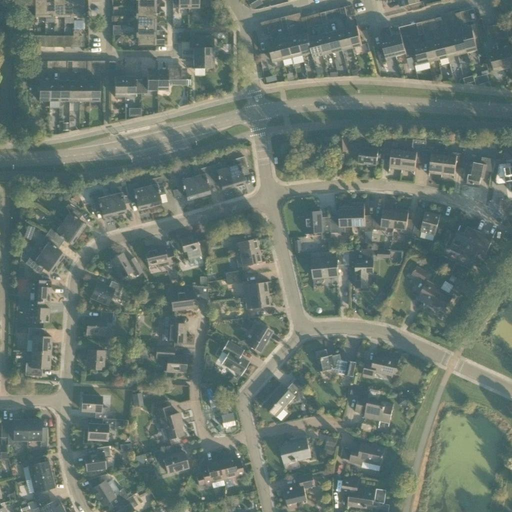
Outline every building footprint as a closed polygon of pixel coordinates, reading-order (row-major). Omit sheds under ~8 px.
[(45,18),(44,0),(35,0),(35,18),(45,18)] [(54,0),(44,0),(45,18),(54,18),(54,0)] [(63,0),(54,0),(54,18),(64,18),(63,0)] [(73,18),(73,0),(63,0),(64,18),(73,18)] [(83,18),(82,0),(73,0),(73,18),(83,18)] [(189,9),(188,0),(177,0),(178,9),(189,9)] [(188,0),(189,9),(199,9),(198,0),(188,0)] [(258,0),(248,0),(247,0),(253,10),(261,4),(258,0)] [(419,0),(398,0),(401,8),(410,5),(411,11),(425,8),(424,2),(420,3),(419,0)] [(135,17),(156,17),(164,17),(164,13),(159,13),(159,14),(156,14),(156,8),(135,8),(135,17)] [(135,26),(156,26),(164,26),(164,22),(159,22),(159,23),(156,23),(156,17),(135,17),(135,26)] [(276,31),(273,20),(261,23),(262,29),(263,29),(268,28),(269,33),(276,31)] [(468,53),(478,51),(476,45),(479,44),(474,25),(469,26),(470,32),(463,34),(468,53)] [(497,40),(503,38),(500,25),(494,26),(497,40)] [(136,36),(156,36),(164,36),(164,31),(159,31),(159,33),(156,33),(156,26),(135,26),(136,36)] [(352,48),(362,46),(358,26),(347,29),(352,48)] [(491,41),(497,40),(494,26),(488,28),(491,41)] [(343,51),(352,48),(347,29),(338,31),(343,51)] [(418,30),(418,29),(410,31),(411,36),(412,41),(423,38),(422,35),(420,36),(418,30)] [(333,53),(343,51),(338,31),(328,34),(333,53)] [(79,37),(79,32),(73,32),(73,37),(73,48),(82,48),(82,37),(79,37)] [(309,39),(308,33),(298,36),(303,56),(312,53),(309,39)] [(323,56),(333,53),(328,34),(319,36),(323,56)] [(391,37),(396,57),(406,54),(407,57),(413,56),(411,50),(408,36),(402,37),(401,34),(391,37)] [(458,56),(468,53),(463,34),(453,36),(458,56)] [(54,36),(44,37),(44,48),(54,48),(54,36)] [(63,48),(63,36),(54,36),(54,48),(63,48)] [(73,48),(73,37),(63,36),(63,48),(73,48)] [(156,42),(156,36),(136,36),(136,45),(164,45),(164,41),(159,41),(159,42),(156,42)] [(293,58),(303,56),(298,36),(288,38),(293,58)] [(313,58),(323,56),(319,36),(309,39),(312,53),(313,58)] [(449,58),(458,56),(453,36),(443,39),(449,58)] [(44,37),(35,37),(35,46),(35,48),(44,48),(44,37)] [(386,59),(396,57),(391,37),(381,39),(384,49),(378,50),(381,64),(387,62),(386,59)] [(283,61),(279,41),(276,42),(275,38),(267,40),(273,63),(283,61)] [(283,61),(293,58),(288,38),(279,41),(283,61)] [(439,61),(449,58),(443,39),(434,41),(439,61)] [(429,63),(439,61),(434,41),(424,43),(429,63)] [(193,59),(213,59),(213,48),(211,48),(211,42),(189,42),(189,49),(193,49),(193,59)] [(419,65),(429,63),(424,43),(414,46),(419,65)] [(505,70),(511,68),(511,57),(510,48),(500,50),(505,70)] [(494,72),(505,70),(500,50),(490,53),(494,72)] [(193,69),(213,69),(213,59),(193,59),(193,69)] [(47,68),(47,62),(39,62),(39,73),(47,73),(47,68)] [(167,81),(173,81),(173,67),(167,67),(167,71),(157,71),(157,91),(168,91),(167,81)] [(125,98),(125,77),(120,77),(120,70),(108,70),(108,84),(114,84),(114,98),(125,98)] [(147,91),(157,91),(157,71),(147,71),(147,80),(141,80),(141,94),(147,94),(147,91)] [(141,94),(141,80),(135,80),(135,77),(125,77),(125,98),(135,98),(135,94),(141,94)] [(49,102),(49,82),(39,82),(39,102),(49,102)] [(59,102),(59,82),(49,82),(49,102),(59,102)] [(69,102),(69,82),(59,82),(59,102),(69,102)] [(79,102),(79,82),(69,82),(69,102),(79,102)] [(89,102),(89,82),(79,82),(79,102),(89,102)] [(99,102),(99,82),(89,82),(89,102),(99,102)] [(349,151),(348,136),(337,137),(338,152),(349,151)] [(425,150),(426,147),(426,141),(414,140),(412,152),(405,151),(403,170),(415,171),(417,159),(424,160),(425,150)] [(384,159),(384,155),(386,142),(375,141),(374,149),(361,148),(359,163),(377,165),(378,158),(384,159)] [(400,150),(400,144),(386,142),(384,155),(391,156),(390,168),(403,170),(405,151),(400,150)] [(437,151),(425,150),(424,160),(431,161),(430,173),(442,174),(444,155),(437,154),(437,151)] [(463,165),(465,154),(452,153),(452,156),(444,155),(442,174),(455,176),(457,164),(463,165)] [(233,187),(245,184),(243,176),(249,174),(244,157),(233,160),(234,167),(228,168),(233,187)] [(486,171),(492,172),(495,160),(482,157),(481,164),(471,162),(467,183),(474,185),(474,184),(480,185),(481,178),(484,179),(486,171)] [(233,187),(228,168),(222,170),(220,163),(209,167),(214,184),(220,182),(222,191),(233,187)] [(499,164),(496,180),(496,182),(497,186),(509,184),(510,192),(511,191),(511,166),(511,163),(499,164)] [(208,185),(214,184),(209,167),(198,170),(200,176),(193,178),(199,197),(210,194),(208,185)] [(199,197),(193,178),(187,180),(185,173),(174,176),(179,194),(185,192),(187,200),(199,197)] [(150,207),(161,204),(159,196),(165,194),(161,177),(149,180),(151,186),(145,188),(150,207)] [(150,207),(145,188),(139,189),(137,183),(126,186),(130,203),(136,201),(138,210),(150,207)] [(124,204),(130,203),(126,186),(114,188),(116,195),(110,197),(115,216),(126,213),(124,204)] [(115,216),(110,197),(104,198),(102,191),(90,194),(95,211),(101,210),(103,218),(115,216)] [(79,235),(86,225),(79,220),(82,215),(68,205),(61,214),(66,218),(63,223),(79,235)] [(365,219),(365,207),(352,208),(352,227),(360,226),(360,233),(366,232),(366,237),(367,237),(367,241),(372,241),(372,239),(373,232),(373,230),(374,219),(365,219)] [(345,227),(352,227),(352,208),(339,208),(340,220),(330,221),(331,234),(345,233),(345,227)] [(394,228),(396,210),(384,208),(382,220),(374,219),(373,230),(383,231),(386,231),(386,228),(394,228)] [(416,224),(408,223),(409,211),(396,210),(394,228),(401,229),(401,233),(408,234),(408,237),(411,238),(412,235),(413,235),(416,224)] [(413,235),(412,235),(420,237),(422,232),(436,235),(441,215),(426,212),(424,219),(417,217),(416,224),(413,235)] [(331,234),(330,221),(330,218),(321,218),(321,213),(305,214),(306,233),(322,232),(322,239),(331,239),(331,234)] [(72,245),(79,235),(63,223),(59,228),(53,224),(46,234),(61,245),(65,240),(72,245)] [(478,251),(486,254),(493,238),(468,227),(465,234),(458,231),(450,250),(474,260),(478,251)] [(58,250),(61,245),(46,234),(39,244),(45,248),(41,253),(57,265),(65,255),(58,250)] [(208,243),(208,242),(208,239),(197,242),(197,239),(192,240),(191,236),(180,239),(183,252),(186,252),(188,260),(201,256),(201,258),(208,257),(208,249),(208,243)] [(208,249),(221,245),(220,239),(208,242),(208,243),(208,249)] [(236,256),(259,251),(256,239),(233,244),(234,248),(239,247),(240,255),(236,255),(236,256)] [(165,253),(164,247),(155,249),(154,247),(144,249),(148,267),(157,265),(158,268),(175,264),(172,251),(165,253)] [(378,249),(372,249),(350,251),(350,271),(356,271),(356,286),(368,286),(368,275),(374,275),(374,261),(374,255),(378,255),(378,249)] [(381,257),(393,257),(393,249),(381,249),(381,257)] [(238,268),(261,263),(259,251),(236,256),(238,268)] [(312,261),(314,279),(339,277),(338,266),(344,265),(343,252),(337,252),(337,259),(312,261)] [(51,274),(57,265),(41,253),(38,258),(32,254),(25,264),(40,274),(44,269),(51,274)] [(128,261),(123,253),(110,260),(121,278),(132,272),(135,276),(142,272),(134,258),(128,261)] [(436,272),(441,275),(445,267),(439,264),(436,272)] [(428,274),(417,267),(412,275),(424,281),(428,274)] [(460,275),(466,277),(470,270),(463,267),(460,275)] [(243,270),(231,272),(225,273),(226,279),(244,276),(243,270)] [(227,285),(245,282),(244,276),(226,279),(227,285)] [(34,302),(44,302),(50,303),(51,288),(45,288),(46,282),(52,282),(51,282),(31,280),(31,293),(35,293),(34,301),(34,302)] [(123,286),(111,281),(109,288),(97,283),(91,298),(108,305),(113,294),(118,297),(123,286)] [(245,298),(249,297),(268,295),(266,282),(244,285),(245,298)] [(441,289),(428,282),(418,299),(424,303),(425,301),(444,312),(453,297),(449,294),(453,286),(445,282),(441,289)] [(147,285),(141,291),(146,296),(152,290),(147,285)] [(208,301),(209,288),(193,286),(193,291),(170,294),(173,310),(195,307),(194,300),(208,301)] [(247,310),(270,307),(268,295),(249,297),(250,305),(246,305),(247,310)] [(34,302),(34,301),(30,301),(29,314),(33,314),(33,322),(32,322),(49,324),(50,309),(44,308),(44,302),(34,302)] [(113,313),(101,312),(100,319),(88,318),(86,334),(105,335),(106,324),(112,324),(113,313)] [(168,342),(184,343),(186,324),(176,324),(176,317),(164,316),(163,328),(169,328),(168,342)] [(246,319),(242,327),(249,331),(253,323),(246,319)] [(273,332),(260,324),(247,345),(259,352),(266,341),(267,342),(273,332)] [(51,353),(52,337),(44,337),(45,329),(28,328),(27,340),(32,341),(32,352),(51,353)] [(240,349),(228,342),(222,352),(227,355),(222,364),(241,375),(248,362),(236,355),(240,349)] [(111,345),(98,344),(98,351),(88,350),(87,369),(103,370),(104,356),(110,356),(111,345)] [(143,356),(143,348),(135,347),(135,355),(143,356)] [(185,373),(186,357),(174,356),(174,349),(157,347),(156,359),(167,360),(166,371),(185,373)] [(332,356),(329,357),(327,349),(316,352),(321,372),(325,371),(325,370),(331,369),(332,372),(346,375),(345,375),(353,377),(356,363),(349,361),(348,362),(341,360),(340,354),(333,356),(333,355),(332,355),(332,356)] [(50,369),(51,353),(32,352),(31,363),(26,363),(25,376),(42,377),(42,369),(50,369)] [(391,356),(390,359),(375,355),(374,363),(367,361),(363,376),(374,378),(376,372),(393,376),(393,373),(396,374),(399,358),(391,356)] [(298,379),(293,384),(298,388),(299,392),(305,390),(303,384),(298,379)] [(293,384),(287,389),(283,385),(264,406),(277,417),(293,399),(296,401),(301,400),(299,392),(298,388),(293,384)] [(132,394),(134,408),(143,406),(141,393),(132,394)] [(107,419),(107,408),(102,408),(102,398),(82,397),(81,411),(95,411),(95,418),(103,419),(107,419)] [(381,403),(358,398),(355,412),(365,415),(364,418),(389,424),(394,404),(382,401),(381,403)] [(172,415),(169,407),(155,411),(159,424),(163,422),(168,440),(183,435),(179,421),(181,420),(179,413),(172,415)] [(107,419),(103,419),(102,426),(88,425),(88,439),(107,440),(108,430),(114,430),(114,426),(121,427),(122,420),(112,419),(107,419)] [(27,441),(27,420),(13,420),(13,428),(8,428),(8,438),(8,445),(14,445),(14,441),(27,441)] [(47,447),(47,428),(41,428),(41,420),(27,420),(27,441),(40,441),(40,447),(47,447)] [(338,438),(328,436),(324,454),(334,456),(338,438)] [(312,458),(307,437),(298,439),(299,442),(280,446),(284,464),(312,458)] [(363,462),(381,466),(385,448),(362,443),(360,451),(353,450),(350,462),(362,465),(363,462)] [(110,457),(109,446),(97,448),(98,455),(84,457),(86,471),(106,468),(104,458),(110,457)] [(171,456),(169,448),(153,452),(157,465),(165,463),(168,474),(188,468),(184,452),(171,456)] [(219,458),(224,480),(237,477),(238,480),(244,478),(240,460),(234,462),(232,455),(219,458)] [(31,479),(51,474),(48,461),(40,463),(39,458),(24,461),(26,467),(28,466),(31,479)] [(212,486),(211,483),(224,480),(219,458),(206,461),(207,468),(201,469),(202,474),(196,475),(199,486),(205,484),(205,487),(212,486)] [(337,462),(335,471),(341,472),(343,464),(337,462)] [(35,501),(49,496),(47,490),(55,488),(51,474),(31,479),(34,492),(32,493),(35,501)] [(284,490),(289,510),(297,508),(296,503),(307,501),(305,490),(316,487),(312,474),(299,477),(301,486),(284,490)] [(374,502),(384,503),(386,490),(385,490),(385,491),(377,490),(377,493),(375,493),(375,492),(357,489),(359,479),(345,476),(342,494),(350,495),(348,507),(372,510),(374,502)] [(113,495),(104,481),(92,489),(103,506),(109,502),(113,508),(122,502),(129,498),(123,488),(113,495)] [(138,493),(140,497),(148,493),(147,489),(138,493)] [(135,511),(133,508),(138,505),(133,495),(129,498),(122,502),(125,508),(118,511),(135,511)] [(51,503),(49,496),(35,501),(37,508),(32,510),(33,511),(62,511),(64,511),(58,499),(51,503)] [(19,506),(21,511),(29,509),(27,503),(19,506)]
